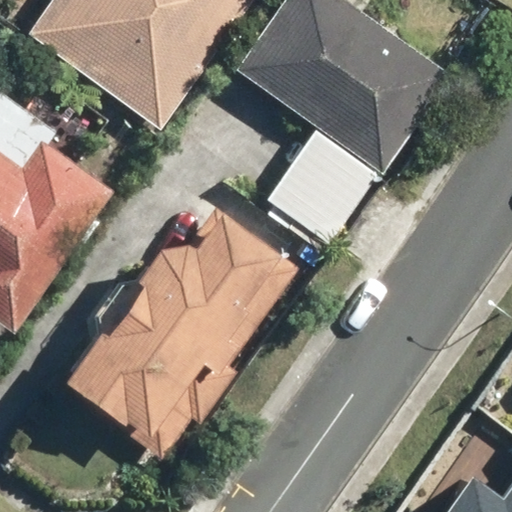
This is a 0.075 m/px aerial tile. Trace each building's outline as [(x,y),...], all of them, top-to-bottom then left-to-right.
[(164,131),(256,0),(46,0),(24,32),(164,131)] [(455,69),(356,0),(279,0),(233,65),(314,122),(262,196),(331,245),(455,69)] [(50,117),(0,82),(0,318),(16,330),(115,188),(38,134),(50,117)] [(184,249),(164,234),(62,372),(144,434),(140,439),(164,457),(194,417),(202,423),(312,275),(218,205),(184,249)] [(511,511),(511,415),(467,511),(511,511)]
